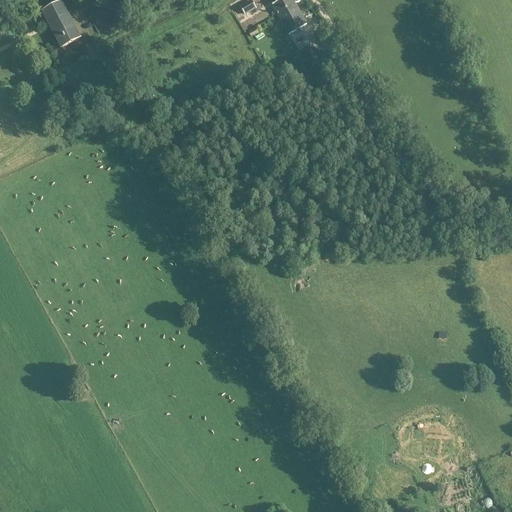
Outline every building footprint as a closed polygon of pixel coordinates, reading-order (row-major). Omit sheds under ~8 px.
[(281,20),(299,10),(296,4),(301,1),(300,0),(281,0),(272,5),(281,20)] [(245,15),(256,9),(251,2),(241,8),(245,15)] [(61,4),(44,13),(63,48),(80,39),(61,4)] [(307,25),(299,10),(281,20),(289,35),(307,25)] [(85,27),(88,34),(95,30),(91,24),(85,27)] [(256,29),(248,33),(251,38),(259,34),(256,29)] [(320,63),(310,46),(303,50),(312,67),(320,63)]
